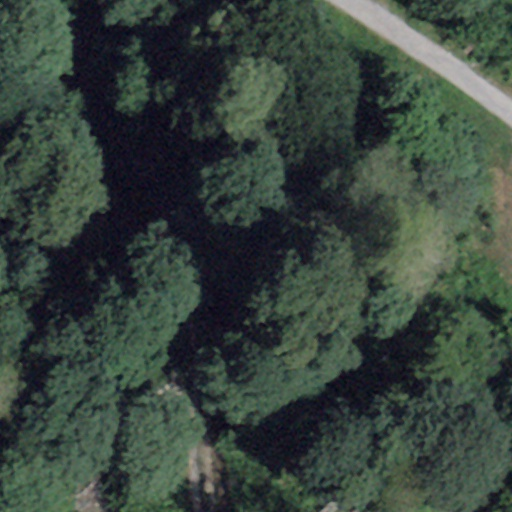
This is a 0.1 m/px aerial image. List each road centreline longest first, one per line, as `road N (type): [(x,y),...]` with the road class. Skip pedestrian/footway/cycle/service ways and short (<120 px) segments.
road 1 (track): [(33,0),(130,129),(189,241),(199,297),(206,511)]
road 2 (track): [(349,0),(511,113)]
